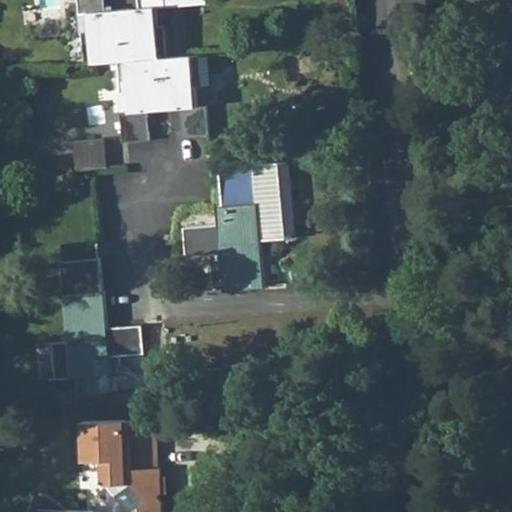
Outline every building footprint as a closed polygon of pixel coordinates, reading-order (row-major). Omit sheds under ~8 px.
[(82,0),(85,23),(96,22),(100,70),(121,69),(135,68),(128,0),(82,0)] [(213,1),(213,0),(128,0),(135,68),(165,65),(172,64),(168,24),(164,24),(162,5),(213,1)] [(172,64),(165,65),(170,114),(185,112),(187,141),(215,140),(213,109),(202,110),(200,94),(215,92),(213,61),(172,64)] [(135,68),(121,69),(123,98),(133,98),(134,116),(126,116),(128,147),(155,145),(153,114),(170,114),(165,65),(135,68)] [(78,160),(80,189),(92,188),(108,186),(106,158),(78,160)] [(222,209),(218,210),(218,226),(191,228),(193,258),(221,255),(224,294),(268,291),(264,242),(299,239),(293,165),(258,168),(259,173),(219,176),(222,209)] [(110,329),(107,294),(104,291),(101,261),(64,265),(70,331),(55,332),(58,368),(73,367),(76,398),(114,395),(113,361),(146,357),(144,327),(110,329)] [(133,433),(126,433),(126,427),(84,427),(85,466),(103,466),(104,485),(131,511),(119,511),(162,511),(163,501),(157,493),(162,491),(162,484),(162,475),(159,475),(159,433),(133,433)] [(105,511),(106,508),(70,507),(41,492),(40,495),(38,499),(36,504),(34,508),(33,511),(105,511)]
